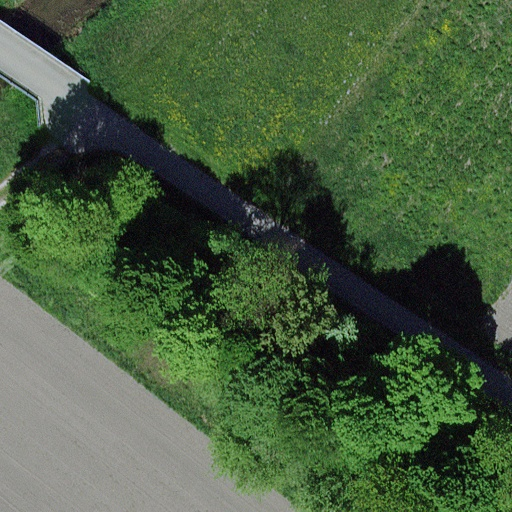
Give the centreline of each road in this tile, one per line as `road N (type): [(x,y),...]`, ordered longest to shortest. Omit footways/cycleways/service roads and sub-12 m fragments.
road 1 (unclassified): [(58,100),(511,407)]
road 2 (track): [(0,200),(93,124)]
